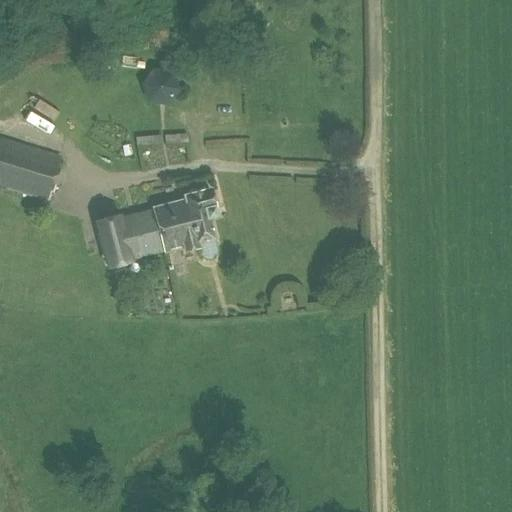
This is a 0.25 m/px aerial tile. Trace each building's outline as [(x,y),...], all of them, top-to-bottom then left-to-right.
[(172,72),(155,70),(145,83),(150,101),(169,104),(179,89),(172,72)] [(26,147),(0,138),(0,184),(15,189),(26,147)] [(60,156),(27,147),(15,189),(48,199),(60,156)] [(155,209),(166,250),(167,252),(166,252),(185,247),(186,251),(200,247),(199,243),(215,239),(210,217),(216,216),(214,210),(216,209),(211,190),(205,191),(204,189),(191,192),(192,195),(186,196),(187,200),(155,209)] [(155,209),(99,224),(110,267),(132,261),(132,259),(166,250),(155,209)]
